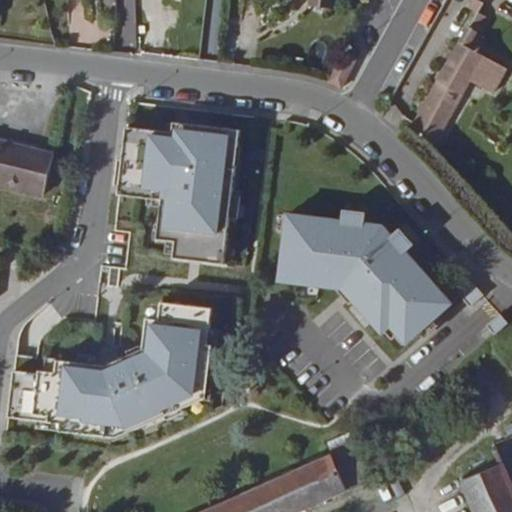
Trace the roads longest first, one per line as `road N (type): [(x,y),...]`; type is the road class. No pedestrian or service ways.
road 1 (residential): [(292,317),(355,392),(374,402),(511,286)]
road 2 (residential): [(0,323),(79,253),(112,72)]
road 3 (residential): [(511,277),(401,157),(337,104)]
road 4 (residential): [(337,104),(112,72)]
